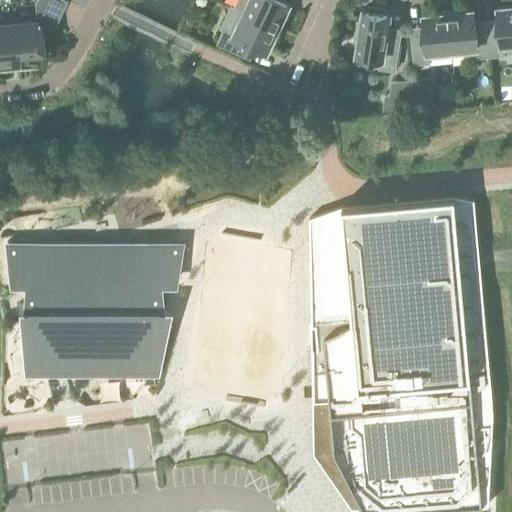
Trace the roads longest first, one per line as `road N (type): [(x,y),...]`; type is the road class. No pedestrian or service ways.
road 1 (residential): [(96,511),(221,496),(264,511)]
road 2 (residential): [(0,94),(50,86),(104,0)]
